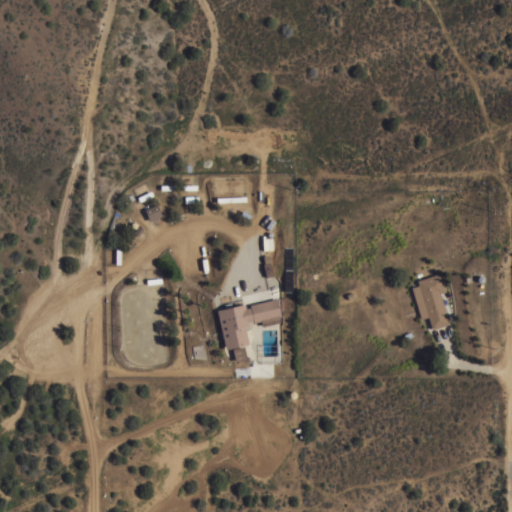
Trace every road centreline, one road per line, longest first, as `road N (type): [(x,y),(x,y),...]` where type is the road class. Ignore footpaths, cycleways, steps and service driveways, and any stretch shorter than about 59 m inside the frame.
road 1 (residential): [(112,0),(89,141),(86,258)]
road 2 (residential): [(86,258),(77,384),(94,511)]
